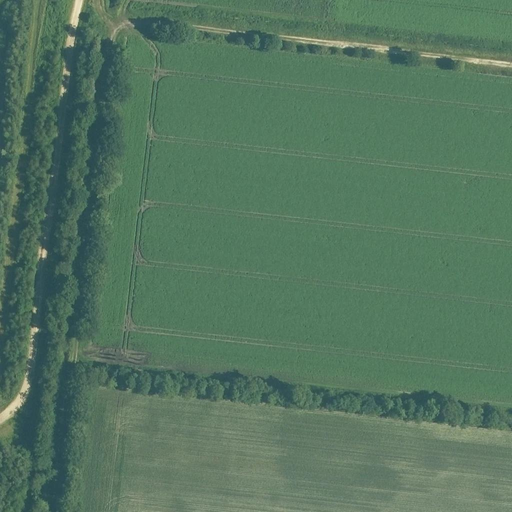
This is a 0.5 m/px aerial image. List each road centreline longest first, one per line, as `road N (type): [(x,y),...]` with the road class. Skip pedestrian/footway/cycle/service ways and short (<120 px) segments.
road 1 (track): [(99,0),(112,33),(56,511)]
road 2 (track): [(77,0),(27,384),(0,420)]
road 3 (track): [(39,0),(0,324)]
